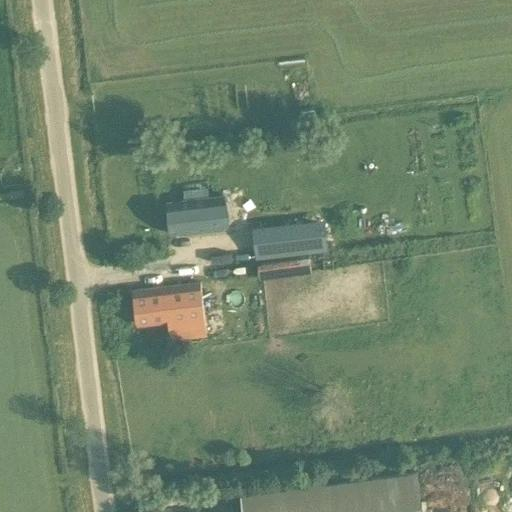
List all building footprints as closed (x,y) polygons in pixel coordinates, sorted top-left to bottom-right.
[(170,232),(170,233),(225,227),(224,226),(222,226),(219,195),(221,195),(221,194),(209,195),(207,181),(182,183),(184,198),(166,200),(166,201),(167,201),(170,232)] [(343,206),(344,215),(355,214),(354,205),(343,206)] [(153,209),(105,210),(106,221),(154,220),(153,209)] [(324,223),(253,231),(256,256),(327,248),(324,223)] [(267,274),(289,268),(286,257),(264,263),(267,274)] [(172,343),(207,339),(213,384),(293,375),(283,292),(202,300),(200,281),(133,290),(137,323),(169,319),(172,343)] [(241,492),(243,511),(422,511),(418,470),(241,492)]
